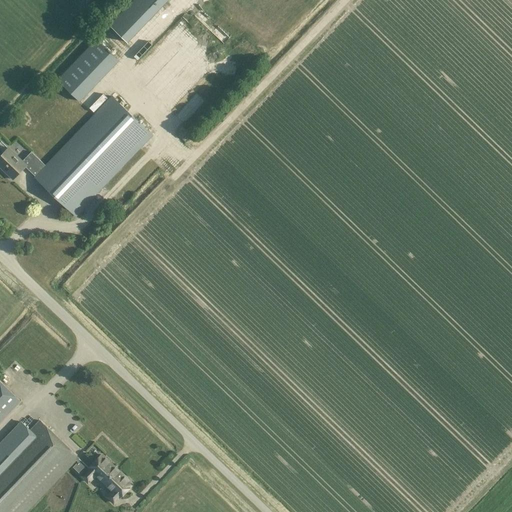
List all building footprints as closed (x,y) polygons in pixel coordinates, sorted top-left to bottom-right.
[(134,0),(110,25),(128,42),(168,0),(134,0)] [(170,4),(148,25),(157,34),(179,13),(170,4)] [(170,34),(178,36),(182,22),(174,20),(170,34)] [(166,59),(178,70),(204,44),(192,32),(166,59)] [(129,46),(137,54),(150,42),(142,33),(129,46)] [(155,61),(172,45),(164,36),(147,52),(155,61)] [(96,40),(58,80),(80,101),(118,61),(96,40)] [(211,46),(192,66),(202,75),(221,55),(211,46)] [(226,60),(204,73),(212,87),(234,74),(226,60)] [(192,92),(196,96),(194,99),(199,104),(214,90),(205,80),(192,92)] [(46,165),(35,176),(35,177),(76,216),(96,196),(95,195),(153,135),(112,96),(46,165)] [(35,176),(46,165),(31,152),(22,161),(9,148),(0,156),(0,166),(13,179),(25,167),(35,176)] [(0,420),(19,401),(0,382),(0,420)] [(0,444),(0,511),(25,511),(76,460),(78,458),(40,420),(30,430),(22,422),(0,444)] [(80,456),(85,452),(78,444),(73,448),(80,456)] [(78,458),(76,460),(78,462),(73,467),(82,476),(88,482),(96,475),(113,491),(107,496),(114,503),(119,497),(132,484),(102,455),(89,468),(78,458)]
